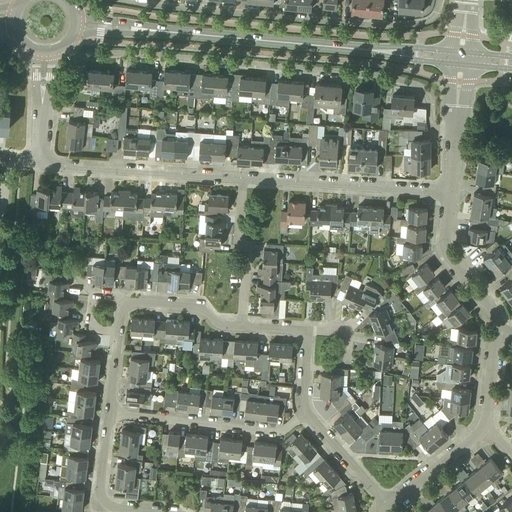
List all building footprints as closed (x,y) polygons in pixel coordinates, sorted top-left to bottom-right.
[(311,0),(298,0),(298,8),(311,9),(311,0)] [(367,13),(368,0),(353,0),(352,12),(367,13)] [(383,0),(368,0),(367,13),(382,15),(383,0)] [(423,12),(423,0),(400,0),(399,10),(423,12)] [(127,69),(125,85),(126,85),(139,86),(140,71),(127,69)] [(91,89),(96,90),(99,90),(100,87),(102,71),(89,70),(88,77),(82,76),(81,91),(91,92),(91,89)] [(177,87),(178,71),(165,70),(164,85),(158,84),(157,97),(163,97),(164,86),(177,87)] [(115,72),(102,71),(100,87),(113,88),(112,97),(119,97),(119,85),(114,84),(115,72)] [(153,72),(140,71),(139,86),(151,88),(150,96),(157,97),(158,84),(152,84),(153,72)] [(191,72),(178,71),(177,87),(189,88),(188,96),(195,97),(196,84),(190,84),(191,72)] [(214,91),(216,74),(203,73),(202,85),(196,84),(195,97),(201,97),(202,89),(214,91)] [(229,75),(216,74),(214,91),(227,92),(226,100),(233,100),(234,82),(228,81),(229,75)] [(252,94),(254,78),(241,77),(240,83),(234,82),(233,100),(239,101),(240,93),(252,94)] [(270,104),(272,85),(266,85),(267,79),(254,78),(252,94),(264,95),(264,103),(270,104)] [(272,82),(272,85),(270,104),(277,104),(289,105),(290,97),(292,81),(278,80),(278,86),(272,85),(272,82)] [(308,107),(309,95),(304,94),(305,82),(292,81),(290,97),(303,98),(302,106),(303,107),(308,107)] [(310,123),(312,124),(313,110),(315,110),(315,107),(321,107),(327,112),(329,84),(316,83),(315,95),(309,95),(308,107),(308,111),(306,124),(310,124),(310,123)] [(342,86),(329,84),(327,112),(327,113),(333,113),(333,112),(346,113),(347,98),(341,97),(342,86)] [(356,89),(354,108),(371,110),(370,117),(378,118),(379,103),(372,103),(373,90),(356,89)] [(392,111),(411,112),(411,119),(424,121),(425,108),(413,107),(414,97),(393,95),(392,111)] [(99,105),(96,105),(93,104),(93,107),(75,105),(74,114),(94,116),(95,110),(98,110),(99,105)] [(124,151),(137,152),(138,137),(138,130),(126,130),(127,106),(121,105),(118,139),(119,139),(124,140),(124,151)] [(11,111),(0,109),(0,128),(9,130),(11,111)] [(92,136),(94,116),(74,114),(73,120),(69,120),(68,133),(90,135),(92,136)] [(383,129),(388,130),(391,130),(392,117),(384,116),(383,129)] [(309,133),(309,137),(309,145),(317,145),(317,143),(321,144),(320,163),(336,164),(338,139),(318,137),(319,124),(312,124),(310,123),(310,124),(309,133)] [(350,141),(351,141),(352,127),(345,126),(344,143),(350,144),(350,141)] [(161,154),(175,155),(176,139),(167,139),(165,127),(158,127),(157,129),(157,142),(162,142),(161,154)] [(138,137),(137,152),(150,153),(150,141),(157,142),(157,129),(151,129),(150,137),(138,137)] [(226,153),(232,153),(233,135),(233,130),(227,129),(226,143),(214,142),(213,158),(226,159),(226,153)] [(388,130),(383,129),(380,129),(379,146),(386,147),(388,130)] [(412,155),(430,155),(430,140),(419,140),(419,130),(404,130),(404,137),(409,137),(409,148),(412,148),(412,155)] [(176,139),(175,155),(187,156),(188,144),(194,144),(193,159),(194,159),(194,151),(195,132),(189,132),(189,134),(176,133),(176,139)] [(199,157),(213,158),(214,142),(214,134),(195,132),(194,151),(200,151),(199,157)] [(89,148),(90,135),(68,133),(66,146),(89,148)] [(265,134),(264,147),(251,146),(250,162),(263,163),(264,153),(270,154),(271,135),(265,134)] [(251,146),(251,140),(251,146),(239,145),(239,135),(233,135),(232,153),(232,156),(232,153),(238,153),(237,161),(250,162),(251,146)] [(271,135),(270,154),(276,154),(275,160),(288,160),(289,144),(289,140),(282,140),(275,139),(275,135),(271,135)] [(289,144),(288,160),(301,161),(302,158),(308,159),(308,150),(309,145),(309,137),(303,137),(302,145),(289,144)] [(118,139),(107,138),(106,150),(118,151),(119,139),(118,139)] [(362,168),(364,149),(349,148),(348,167),(362,168)] [(377,150),(364,149),(362,168),(376,168),(377,150)] [(508,157),(501,156),(488,154),(487,160),(479,159),(477,170),(495,172),(496,172),(503,173),(505,163),(508,160),(508,157)] [(430,155),(412,155),(412,163),(408,163),(408,170),(430,170),(430,155)] [(484,182),(483,188),(496,190),(497,184),(494,183),(495,172),(477,170),(476,181),(484,182)] [(56,190),(50,189),(49,205),(60,206),(60,207),(67,208),(68,192),(62,192),(62,186),(56,185),(56,190)] [(68,192),(67,208),(73,208),(73,207),(85,208),(86,192),(80,191),(80,187),(74,187),(74,193),(68,192)] [(49,205),(50,189),(37,188),(37,194),(31,194),(30,209),(43,210),(48,210),(49,205)] [(496,190),(483,188),(482,194),(474,193),(473,204),(491,206),(492,196),(495,196),(496,190)] [(123,215),(124,208),(125,190),(119,190),(119,192),(112,192),(111,197),(104,196),(104,199),(103,210),(106,210),(116,211),(115,215),(123,215)] [(131,212),(143,213),(144,199),(138,198),(138,194),(131,193),(131,190),(125,190),(124,208),(131,208),(131,212)] [(95,221),(96,221),(102,222),(103,214),(103,210),(104,199),(98,198),(99,192),(86,192),(85,208),(84,213),(96,214),(95,221)] [(163,216),(164,208),(165,193),(152,192),(151,198),(144,198),(144,199),(143,213),(143,224),(150,225),(150,215),(163,216)] [(165,193),(164,208),(172,208),(172,212),(183,213),(184,201),(177,200),(178,194),(165,193)] [(205,215),(206,215),(217,216),(217,215),(218,209),(228,210),(229,195),(210,194),(209,208),(205,208),(205,211),(205,215)] [(282,211),(280,232),(287,232),(288,221),(304,222),(305,202),(289,201),(288,211),(282,211)] [(323,221),(330,221),(332,204),(326,204),(325,206),(318,206),(318,211),(311,210),(310,224),(323,225),(323,221)] [(351,224),(351,213),(346,212),(346,208),(337,207),(337,204),(332,204),(330,221),(330,225),(338,226),(337,230),(350,231),(351,224)] [(496,207),(491,206),(473,204),(471,215),(479,216),(478,222),(498,225),(498,224),(502,225),(508,222),(508,220),(495,218),(496,207)] [(370,232),(370,222),(371,207),(358,206),(358,212),(352,212),(352,213),(351,213),(351,224),(361,225),(362,221),(370,222),(369,232),(370,232)] [(390,226),(391,220),(391,214),(384,214),(384,207),(371,207),(370,222),(370,232),(379,233),(379,226),(390,226)] [(409,207),(408,219),(414,220),(427,221),(427,209),(409,207)] [(217,216),(206,215),(205,221),(207,222),(206,233),(222,234),(223,228),(227,228),(227,222),(221,221),(221,216),(217,215),(217,216)] [(414,226),(414,220),(408,219),(401,219),(400,225),(407,226),(407,237),(410,237),(425,238),(426,227),(414,226)] [(498,225),(478,222),(477,228),(469,227),(468,238),(493,242),(495,231),(497,231),(498,225)] [(221,246),(222,234),(206,233),(206,238),(200,238),(200,251),(214,252),(215,246),(221,246)] [(422,256),(422,244),(410,243),(410,237),(407,237),(397,236),(396,243),(404,243),(403,255),(416,256),(422,256)] [(505,244),(499,244),(496,240),(493,242),(486,248),(490,253),(483,258),(490,266),(505,255),(510,251),(505,244)] [(263,261),(283,262),(282,262),(282,257),(283,257),(284,244),(267,243),(266,249),(264,249),(263,261)] [(511,252),(510,251),(505,255),(490,266),(498,275),(504,270),(507,275),(511,271),(511,252)] [(281,281),(283,262),(263,261),(263,267),(259,267),(258,273),(264,273),(264,279),(281,281)] [(103,282),(104,264),(88,262),(87,275),(93,276),(92,281),(103,282)] [(154,262),(153,268),(137,267),(136,284),(147,285),(147,279),(158,280),(159,262),(154,262)] [(164,263),(159,262),(158,280),(168,281),(168,287),(179,288),(180,270),(163,269),(164,263)] [(403,275),(416,269),(413,263),(401,269),(403,275)] [(412,275),(420,284),(424,280),(434,272),(427,263),(412,275)] [(104,264),(103,282),(114,282),(114,277),(120,277),(121,265),(104,264)] [(121,265),(120,277),(125,278),(125,283),(136,284),(137,267),(121,265)] [(28,278),(36,279),(37,269),(29,268),(28,278)] [(48,292),(51,292),(63,294),(64,287),(69,287),(69,282),(68,282),(69,272),(57,270),(56,273),(47,272),(45,285),(49,285),(48,292)] [(180,270),(179,288),(189,288),(190,287),(191,287),(193,286),(193,283),(202,284),(202,272),(180,270)] [(310,298),(320,299),(322,272),(322,273),(313,273),(313,271),(307,271),(306,288),(305,298),(306,298),(306,289),(311,290),(310,298)] [(511,271),(507,275),(511,280),(500,288),(507,297),(511,293),(511,271)] [(338,273),(322,272),(320,299),(331,300),(331,291),(337,291),(338,273)] [(342,301),(351,305),(359,288),(349,284),(352,277),(346,274),(339,289),(346,292),(342,301)] [(428,285),(424,280),(420,284),(414,289),(418,294),(424,289),(431,298),(438,292),(445,286),(438,277),(428,285)] [(280,298),(281,281),(264,279),(264,285),(258,285),(257,291),(261,291),(261,297),(275,299),(275,298),(280,298)] [(364,290),(359,288),(351,305),(361,310),(364,302),(366,302),(370,307),(369,308),(383,296),(377,289),(366,284),(364,290)] [(442,297),(438,292),(431,298),(427,301),(431,306),(437,301),(444,310),(444,311),(449,306),(459,299),(451,289),(442,297)] [(74,301),(63,299),(63,294),(51,292),(50,303),(49,303),(48,310),(56,311),(68,312),(69,306),(73,306),(74,301)] [(274,304),(275,299),(261,297),(260,310),(266,310),(266,316),(279,317),(280,304),(274,304)] [(444,311),(444,310),(438,315),(442,320),(448,315),(455,324),(470,313),(462,303),(453,311),(449,306),(444,311)] [(373,325),(390,319),(387,309),(369,316),(373,325)] [(68,312),(56,311),(54,324),(58,325),(57,330),(73,331),(73,325),(78,325),(79,320),(67,318),(68,312)] [(407,312),(413,329),(415,328),(416,320),(411,314),(409,311),(407,312)] [(143,333),(144,318),(132,317),(131,332),(143,333)] [(154,337),(160,337),(160,329),(161,325),(155,324),(155,319),(144,318),(143,333),(154,334),(154,337)] [(390,319),(373,325),(376,335),(383,332),(386,341),(394,341),(399,342),(394,328),(390,319)] [(177,343),(178,321),(167,320),(166,325),(161,325),(160,329),(160,337),(159,342),(177,343)] [(190,328),(190,322),(178,321),(177,343),(177,344),(193,345),(193,344),(194,344),(195,334),(195,328),(190,328)] [(35,328),(29,322),(23,328),(29,334),(35,328)] [(454,346),(463,347),(463,341),(476,342),(477,330),(459,328),(457,340),(450,339),(449,346),(454,346)] [(75,352),(76,352),(88,353),(91,354),(91,347),(96,348),(97,342),(85,341),(86,335),(74,333),(73,345),(76,345),(75,352)] [(211,354),(212,339),(200,338),(200,346),(193,346),(192,358),(210,360),(210,354),(211,354)] [(222,355),(222,357),(228,358),(229,352),(223,352),(224,339),(212,339),(211,354),(210,354),(210,360),(216,360),(217,354),(222,355)] [(228,358),(227,366),(233,366),(233,358),(234,358),(234,355),(245,356),(247,341),(235,340),(234,353),(229,352),(228,358)] [(253,370),(262,370),(263,355),(257,354),(258,342),(247,341),(245,356),(245,365),(254,365),(253,370)] [(393,347),(394,341),(386,341),(386,346),(375,345),(374,355),(393,357),(394,347),(393,347)] [(270,343),(269,355),(269,358),(280,359),(281,343),(270,343)] [(281,343),(280,359),(292,359),(293,344),(281,343)] [(472,360),(473,348),(463,347),(454,346),(449,346),(443,345),(442,356),(439,355),(438,362),(446,363),(452,364),(458,364),(459,358),(472,360)] [(148,370),(149,359),(155,359),(155,353),(156,352),(147,351),(143,351),(142,358),(131,356),(130,367),(148,370)] [(79,369),(96,371),(99,371),(100,361),(87,359),(88,353),(76,352),(75,358),(81,359),(79,369)] [(392,367),(393,357),(374,355),(373,365),(392,367)] [(458,364),(452,364),(446,363),(445,369),(439,373),(437,373),(436,380),(446,381),(456,382),(457,376),(470,378),(471,366),(458,364)] [(128,378),(140,380),(139,386),(151,387),(152,381),(147,381),(148,370),(130,367),(128,378)] [(321,384),(340,385),(341,374),(348,375),(348,369),(335,368),(334,374),(322,373),(321,384)] [(99,371),(96,371),(79,369),(78,379),(72,378),(72,384),(84,386),(85,380),(98,382),(99,371)] [(269,371),(262,370),(261,379),(269,380),(269,371)] [(384,374),(384,384),(392,384),(393,375),(384,374)] [(446,381),(436,380),(436,383),(439,388),(452,389),(451,399),(470,401),(471,390),(458,388),(459,382),(456,382),(446,381)] [(84,386),(72,384),(71,390),(77,391),(75,401),(95,403),(96,393),(83,391),(84,386)] [(350,402),(346,397),(340,390),(340,385),(321,384),(321,395),(331,396),(331,399),(332,401),(335,405),(336,406),(340,411),(350,402)] [(126,402),(144,404),(144,398),(150,399),(152,398),(153,393),(151,393),(151,387),(139,386),(138,391),(127,390),(126,402)] [(187,408),(189,391),(166,388),(165,401),(171,401),(172,404),(176,406),(176,407),(187,408)] [(205,405),(207,389),(200,388),(200,393),(189,391),(187,408),(199,409),(199,405),(205,405)] [(213,390),(207,389),(205,405),(211,406),(211,411),(222,412),(224,396),(213,394),(213,390)] [(239,410),(241,392),(235,391),(234,397),(224,396),(222,412),(233,414),(233,409),(239,410)] [(258,394),(241,392),(239,410),(245,411),(245,415),(256,416),(258,400),(257,400),(258,394)] [(411,396),(415,401),(420,397),(416,392),(411,396)] [(286,403),(280,403),(279,403),(280,397),(269,395),(269,401),(266,418),(278,419),(278,415),(284,415),(286,403)] [(468,412),(470,401),(451,399),(451,400),(446,399),(445,400),(444,406),(441,409),(450,419),(460,411),(468,412)] [(256,416),(266,418),(269,401),(258,400),(256,416)] [(94,414),(95,403),(75,401),(74,411),(68,410),(68,416),(80,418),(81,412),(94,414)] [(334,423),(342,432),(356,419),(360,415),(355,410),(360,406),(355,401),(352,403),(350,402),(340,411),(344,415),(334,423)] [(450,419),(441,409),(437,412),(445,423),(450,419)] [(437,422),(428,429),(440,443),(449,436),(441,426),(445,423),(437,412),(432,416),(437,422)] [(80,418),(68,416),(67,422),(73,423),(72,433),(91,435),(92,425),(79,423),(80,418)] [(379,422),(375,417),(370,422),(374,426),(378,422),(379,422)] [(356,419),(342,432),(349,440),(358,432),(362,436),(379,422),(378,422),(372,427),(369,423),(363,428),(356,419)] [(391,448),(392,430),(392,420),(392,422),(381,421),(381,422),(379,422),(362,436),(366,441),(376,432),(380,433),(379,448),(391,448)] [(392,420),(392,430),(391,448),(402,449),(402,440),(406,437),(410,434),(405,427),(403,426),(403,420),(392,420)] [(431,450),(440,443),(428,429),(424,423),(415,430),(414,430),(409,424),(405,427),(410,434),(419,444),(423,441),(431,450)] [(122,430),(121,441),(139,443),(145,444),(146,427),(134,425),(133,431),(122,430)] [(162,435),(161,447),(161,450),(167,450),(167,448),(178,449),(179,443),(180,437),(180,433),(169,431),(169,436),(162,435)] [(90,446),(91,435),(72,433),(70,443),(64,442),(64,448),(76,450),(77,444),(90,446)] [(184,456),(185,450),(195,451),(197,435),(186,433),(186,438),(180,437),(179,443),(178,449),(178,455),(184,456)] [(302,433),(297,437),(293,433),(284,440),(288,444),(285,447),(293,456),(298,452),(309,442),(302,433)] [(414,448),(419,444),(410,434),(406,437),(414,448)] [(204,460),(211,460),(214,441),(208,441),(208,436),(197,435),(195,451),(205,453),(204,460)] [(220,442),(214,441),(211,460),(218,461),(218,460),(229,462),(229,455),(232,439),(221,438),(220,442)] [(245,463),(246,463),(248,446),(242,445),(243,440),(232,439),(229,455),(241,457),(241,450),(247,451),(245,463)] [(139,443),(121,441),(119,452),(131,453),(130,459),(142,461),(143,455),(138,454),(139,443)] [(248,446),(246,463),(252,464),(253,458),(264,460),(266,443),(255,442),(254,447),(248,446)] [(309,442),(298,452),(293,456),(299,463),(304,470),(317,459),(313,455),(317,451),(309,442)] [(281,455),(282,455),(282,450),(276,449),(277,444),(266,443),(264,460),(264,466),(273,467),(274,465),(280,466),(281,455)] [(76,450),(64,448),(63,454),(69,455),(68,465),(87,468),(88,457),(76,455),(76,450)] [(471,457),(477,465),(485,459),(479,451),(471,457)] [(491,458),(483,465),(497,484),(501,481),(497,476),(502,472),(491,458)] [(117,475),(135,477),(136,471),(141,472),(142,461),(130,459),(129,465),(118,464),(117,475)] [(320,463),(317,459),(304,470),(303,471),(307,475),(309,474),(316,482),(321,478),(333,468),(325,459),(320,463)] [(86,478),(87,468),(68,465),(66,475),(60,475),(60,481),(72,482),(73,477),(86,478)] [(490,482),(494,486),(497,484),(483,465),(474,472),(485,486),(490,482)] [(158,467),(150,466),(149,478),(156,478),(158,467)] [(456,470),(460,477),(467,473),(463,466),(456,470)] [(331,493),(335,489),(337,488),(333,484),(340,477),(333,468),(321,478),(329,486),(323,491),(324,492),(326,495),(331,493)] [(474,472),(466,479),(481,497),(484,495),(480,490),(485,486),(474,472)] [(134,488),(135,477),(117,475),(115,486),(126,487),(126,493),(138,495),(139,488),(134,488)] [(437,485),(443,492),(451,486),(445,479),(437,485)] [(473,495),(477,500),(481,497),(466,479),(457,486),(468,499),(473,495)] [(72,487),(72,482),(60,481),(59,488),(65,489),(64,497),(83,500),(85,489),(72,487)] [(345,484),(337,488),(335,489),(331,493),(331,497),(332,497),(334,508),(331,509),(355,505),(353,493),(348,494),(346,486),(345,484)] [(468,499),(457,486),(449,493),(464,511),(467,509),(463,504),(468,499)] [(221,511),(224,492),(223,495),(219,495),(217,496),(216,497),(206,496),(204,511),(205,511),(221,511)] [(234,494),(224,492),(221,511),(239,511),(241,495),(234,494)] [(421,496),(425,505),(433,501),(429,493),(421,496)] [(440,499),(450,511),(452,511),(456,509),(459,511),(462,511),(464,511),(449,493),(440,499)] [(256,511),(257,506),(247,504),(248,495),(241,495),(239,511),(256,511)] [(503,511),(509,511),(511,510),(511,496),(499,507),(503,511)] [(68,511),(69,509),(82,510),(83,500),(64,497),(62,508),(56,507),(55,511),(68,511)] [(273,511),(275,499),(268,498),(267,507),(257,506),(256,511),(273,511)] [(291,501),(281,500),(275,499),(273,511),(291,511),(291,509),(292,503),(291,501)] [(432,506),(436,511),(450,511),(440,499),(432,506)] [(308,511),(309,503),(304,503),(303,503),(302,510),(291,509),(291,511),(308,511)]
